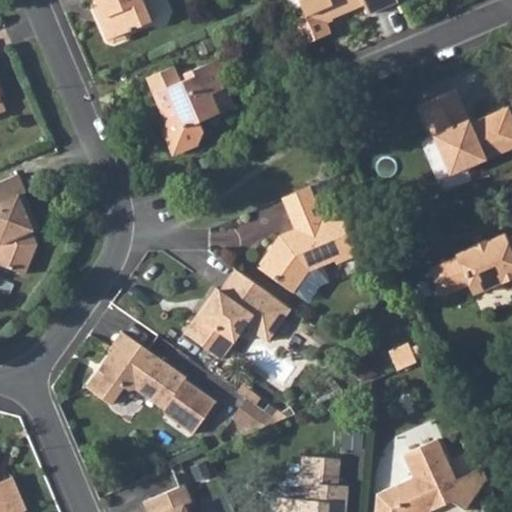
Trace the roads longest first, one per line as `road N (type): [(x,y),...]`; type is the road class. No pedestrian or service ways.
road 1 (residential): [(122,233),(117,193),(39,0)]
road 2 (residential): [(327,95),(349,73),(511,1)]
road 3 (residential): [(26,382),(111,266),(122,233)]
road 4 (residential): [(26,382),(84,511)]
